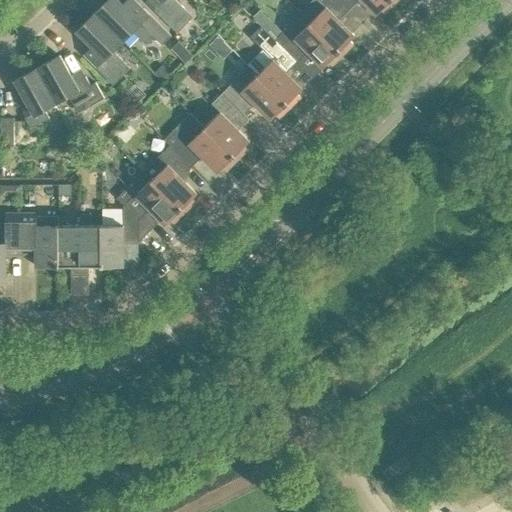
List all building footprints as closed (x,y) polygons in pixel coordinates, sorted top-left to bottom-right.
[(119,0),(107,0),(95,12),(123,41),(133,31),(147,45),(154,37),(162,44),(171,35),(135,0),(126,0),(123,4),(119,0)] [(146,0),(145,1),(177,32),(193,17),(176,0),(146,0)] [(340,0),(314,0),(301,13),(342,54),(353,44),(350,40),(355,35),(339,19),(350,9),(340,0)] [(340,0),(350,9),(358,0),(361,0),(376,14),(381,9),(385,12),(395,2),(393,0),(340,0)] [(123,41),(95,12),(76,31),(91,46),(83,54),(113,85),(130,68),(113,51),(123,41)] [(301,13),(275,39),(275,40),(297,61),(308,51),(323,67),(329,62),(332,65),(342,54),(301,13)] [(273,59),(257,74),(290,107),(300,96),(297,93),(302,88),(286,72),(297,61),(275,40),(275,39),(261,25),(250,36),(273,59)] [(218,36),(209,44),(213,48),(221,39),(218,36)] [(60,54),(37,67),(57,102),(69,95),(78,112),(104,98),(96,82),(90,85),(86,76),(75,82),(60,54)] [(164,82),(172,74),(163,65),(155,73),(164,82)] [(249,65),(222,92),(244,114),(255,103),(271,119),(276,114),(279,117),(290,107),(257,74),(249,65)] [(57,102),(37,67),(14,80),(33,113),(25,118),(31,128),(49,118),(44,109),(57,102)] [(220,111),(204,127),(237,159),(248,149),(244,146),(249,141),(234,124),(244,114),(222,92),(212,103),(220,111)] [(163,138),(169,144),(191,166),(202,156),(218,172),(223,167),(226,170),(237,159),(204,127),(190,112),(163,138)] [(134,129),(143,119),(137,113),(128,122),(134,129)] [(1,117),(1,146),(14,146),(14,118),(1,117)] [(143,170),(151,179),(184,212),(195,201),(192,198),(197,193),(181,177),(191,166),(169,144),(143,170)] [(442,153),(457,168),(466,159),(451,144),(442,153)] [(82,166),(90,174),(101,164),(93,155),(82,166)] [(117,197),(123,204),(124,204),(139,219),(149,208),(165,224),(170,219),(174,222),(184,212),(151,179),(136,194),(128,186),(117,197)] [(71,195),(70,185),(59,185),(59,195),(71,195)] [(123,225),(101,225),(101,266),(124,266),(124,243),(139,243),(139,219),(124,204),(123,204),(123,225)] [(0,282),(6,283),(6,254),(21,253),(21,212),(6,212),(6,227),(0,227),(0,282)] [(37,213),(21,212),(21,253),(36,254),(36,266),(58,266),(58,225),(58,216),(37,216),(37,213)] [(80,214),(80,225),(80,275),(89,275),(89,266),(101,266),(101,225),(91,225),(91,214),(80,214)] [(80,225),(58,225),(58,266),(71,266),(71,275),(80,275),(80,225)]
